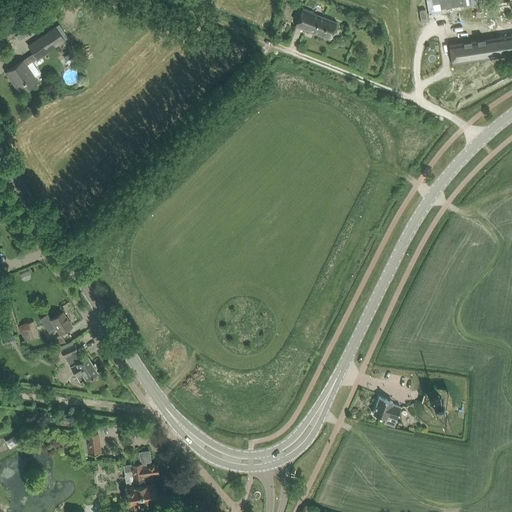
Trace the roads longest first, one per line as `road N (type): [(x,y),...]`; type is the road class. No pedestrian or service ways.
road 1 (tertiary): [(330,391),(433,192),(511,114)]
road 2 (track): [(275,43),(58,246)]
road 3 (tertiary): [(0,157),(160,401)]
road 4 (track): [(465,126),(275,43)]
road 5 (track): [(0,391),(151,411)]
road 6 (tertiary): [(160,401),(199,451),(238,468),(265,467)]
road 7 (tertiary): [(263,455),(210,443),(160,401)]
